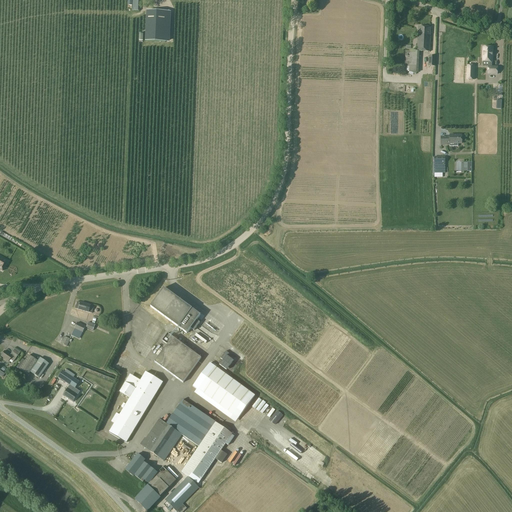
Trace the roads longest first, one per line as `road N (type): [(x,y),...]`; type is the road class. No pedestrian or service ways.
road 1 (unclassified): [(0,311),(64,281),(188,267),(250,233),(279,180),(294,0)]
road 2 (unclassified): [(127,511),(0,406)]
road 3 (unknown): [(124,274),(132,350),(183,390)]
